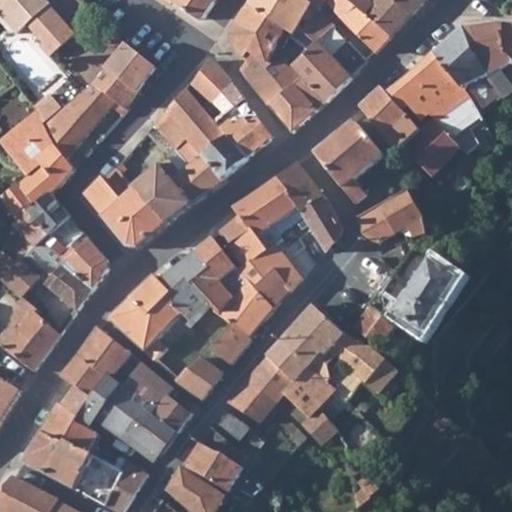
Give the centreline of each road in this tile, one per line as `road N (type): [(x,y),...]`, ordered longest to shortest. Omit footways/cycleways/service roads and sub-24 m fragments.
road 1 (residential): [(298,145),(343,198),(358,239),(274,331),(140,511)]
road 2 (residential): [(132,270),(71,201),(195,50)]
road 3 (tertiary): [(132,270),(55,366),(0,457)]
road 4 (tertiary): [(448,0),(298,145)]
road 5 (tertiary): [(298,145),(132,270)]
